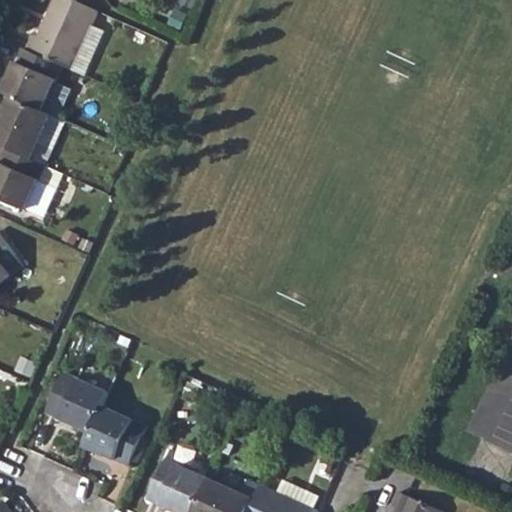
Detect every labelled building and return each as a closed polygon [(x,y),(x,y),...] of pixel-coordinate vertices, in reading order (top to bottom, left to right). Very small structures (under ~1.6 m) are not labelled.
[(35,35),(28,51),(63,67),(72,70),(91,28),(98,12),(70,0),(56,0),(40,37),(35,35)] [(72,70),(84,76),(103,33),(91,28),(72,70)] [(25,50),(6,94),(14,98),(43,110),(55,84),(63,67),(28,51),(25,50)] [(52,114),(59,117),(70,91),(55,84),(43,110),(52,114)] [(14,98),(0,129),(0,143),(8,147),(32,158),(52,114),(43,110),(14,98)] [(32,158),(46,165),(66,121),(59,117),(52,114),(32,158)] [(40,183),(58,190),(66,173),(46,165),(32,158),(8,147),(0,165),(0,196),(27,210),(29,208),(40,183)] [(29,208),(46,216),(58,190),(40,183),(29,208)] [(0,230),(0,282),(25,264),(0,230)] [(37,362),(24,356),(18,370),(31,375),(37,362)] [(49,411),(94,431),(104,407),(111,391),(67,372),(49,411)] [(438,390),(419,431),(455,447),(473,406),(438,390)] [(149,427),(104,407),(94,431),(87,445),(131,464),(149,427)] [(150,497),(183,511),(197,511),(212,480),(168,460),(150,497)] [(197,511),(252,511),(258,500),(212,480),(197,511)] [(320,511),(321,511),(264,487),(258,500),(252,511),(320,511)] [(399,507),(396,511),(444,511),(445,511),(400,491),(394,505),(399,507)]
